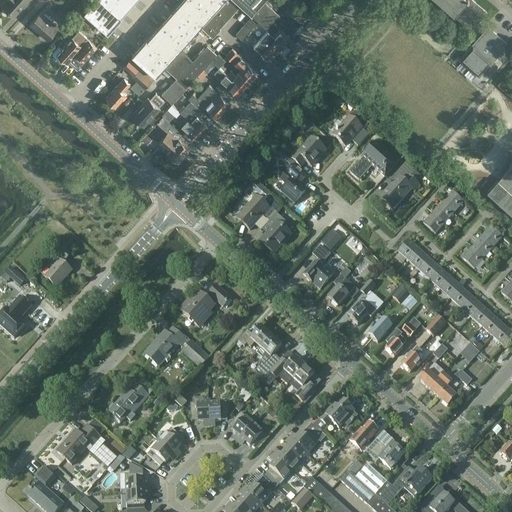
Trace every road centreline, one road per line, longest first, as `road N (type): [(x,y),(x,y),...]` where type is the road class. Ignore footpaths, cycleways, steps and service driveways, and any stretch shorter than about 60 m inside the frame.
road 1 (residential): [(0,483),(218,240)]
road 2 (tertiary): [(178,205),(359,0)]
road 3 (tertiary): [(0,404),(178,205)]
road 4 (tertiary): [(178,205),(0,46)]
road 5 (residential): [(242,470),(351,361)]
road 6 (residential): [(242,470),(217,447),(202,448),(170,483),(171,501),(183,511)]
road 7 (tertiary): [(441,443),(351,361)]
